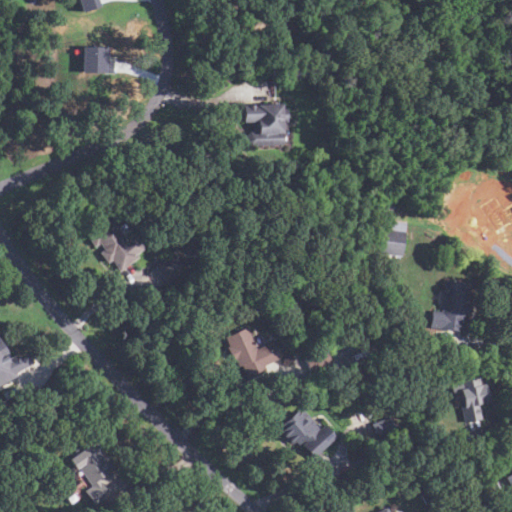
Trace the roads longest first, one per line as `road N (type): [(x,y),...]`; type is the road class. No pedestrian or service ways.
road 1 (residential): [(257,511),(80,340),(0,233)]
road 2 (residential): [(0,186),(125,131),(154,101),(166,57),(154,0)]
